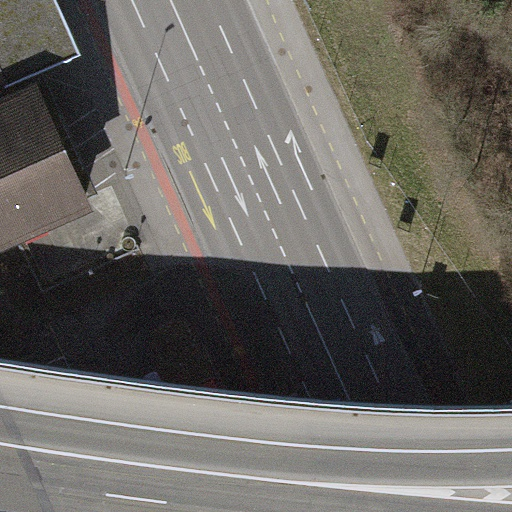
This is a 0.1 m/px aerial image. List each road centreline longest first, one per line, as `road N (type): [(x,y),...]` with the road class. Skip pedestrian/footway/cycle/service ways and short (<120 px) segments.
road 1 (primary): [(438,511),(210,0)]
road 2 (primary): [(138,0),(361,511)]
road 3 (motorway): [(511,468),(320,468),(40,486)]
road 4 (motorway): [(249,511),(40,486)]
